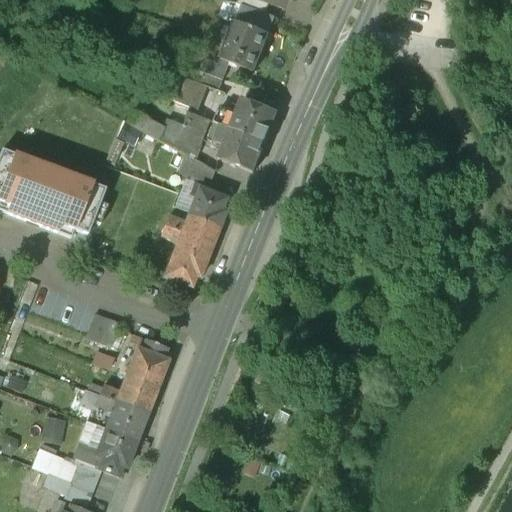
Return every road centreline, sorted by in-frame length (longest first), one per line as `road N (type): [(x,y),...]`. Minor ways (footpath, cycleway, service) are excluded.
road 1 (tertiary): [(360,0),(215,339)]
road 2 (residential): [(215,339),(67,284),(31,250),(0,241)]
road 3 (tertiary): [(215,339),(150,511)]
road 4 (track): [(511,182),(465,133),(422,51),(411,49)]
